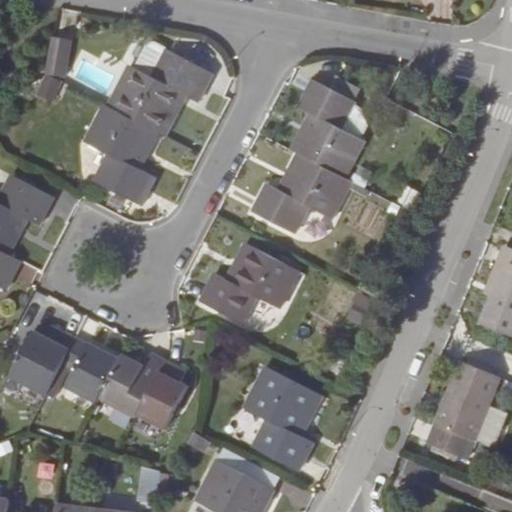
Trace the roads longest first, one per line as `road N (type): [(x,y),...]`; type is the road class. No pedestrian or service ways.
road 1 (residential): [(511,89),(334,511)]
road 2 (residential): [(268,27),(259,86),(185,242),(124,276)]
road 3 (residential): [(511,70),(268,27)]
road 4 (residential): [(268,27),(122,0)]
